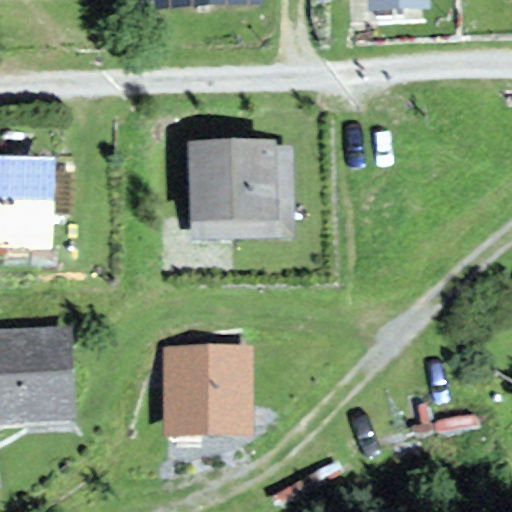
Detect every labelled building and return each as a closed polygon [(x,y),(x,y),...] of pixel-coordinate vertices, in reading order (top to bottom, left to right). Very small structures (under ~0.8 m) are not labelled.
[(372,0),(373,9),(432,6),(431,0),(372,0)] [(272,139),(193,140),(195,233),(289,231),(287,146),(272,146),(272,139)] [(51,161),(0,159),(0,239),(48,241),(51,161)] [(68,331),(0,333),(0,414),(71,412),(68,331)] [(245,346),(168,349),(170,430),(248,428),(245,346)]
